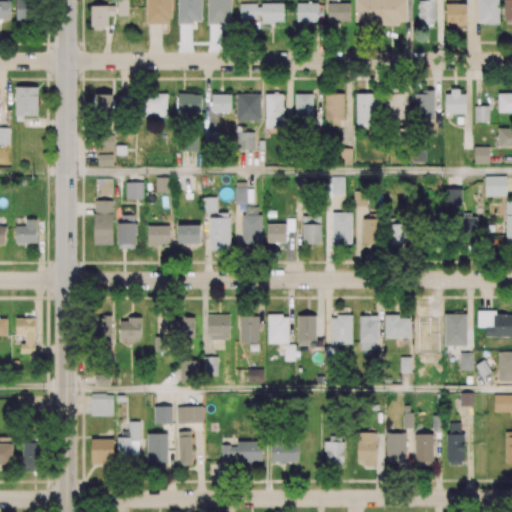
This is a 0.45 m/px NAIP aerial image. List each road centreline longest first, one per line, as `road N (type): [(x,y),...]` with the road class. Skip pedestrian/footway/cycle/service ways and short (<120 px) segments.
road 1 (tertiary): [(67,511),(67,0)]
road 2 (residential): [(511,498),(67,499)]
road 3 (residential): [(511,279),(67,280)]
road 4 (residential): [(511,60),(67,61)]
